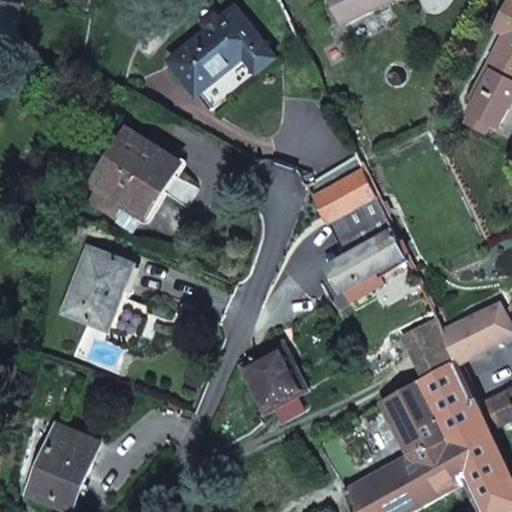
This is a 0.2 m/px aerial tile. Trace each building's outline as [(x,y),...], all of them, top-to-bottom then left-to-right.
[(333,0),(345,24),(393,0),(333,0)] [(511,0),(497,29),(507,34),(511,36),(494,72),(486,89),(495,93),(503,77),(511,81),(511,0)] [(248,56),(260,72),(277,58),(236,10),(220,22),(216,17),(208,23),(212,29),(173,61),(200,94),(248,56)] [(511,36),(507,34),(490,70),(475,98),(480,100),(474,112),(469,121),(489,131),(493,122),(503,126),(511,108),(511,81),(503,77),(495,93),(486,89),(494,72),(511,36)] [(95,185),(147,218),(182,162),(130,130),(95,185)] [(390,281),(384,273),(410,258),(367,170),(318,196),(348,256),(331,266),(351,302),(390,281)] [(127,290),(122,288),(130,263),(92,249),(68,312),(112,328),(114,322),(140,332),(148,306),(124,296),(127,290)] [(136,265),(130,263),(122,288),(127,290),(136,265)] [(460,361),(460,362),(511,334),(511,314),(504,300),(444,328),(460,361)] [(460,361),(444,328),(440,318),(403,338),(425,380),(460,361)] [(245,365),(270,412),(312,390),(287,343),(245,365)] [(511,511),(511,467),(493,428),(482,404),(460,362),(460,361),(425,380),(420,382),(472,480),(469,482),(486,511),(511,511)] [(358,511),(413,511),(469,482),(472,480),(420,382),(314,440),(358,511)] [(511,402),(507,392),(482,404),(493,428),(511,418),(511,402)] [(37,488),(78,505),(100,448),(60,432),(37,488)]
